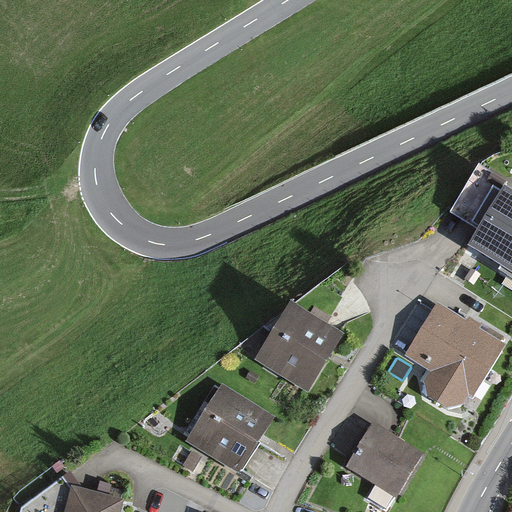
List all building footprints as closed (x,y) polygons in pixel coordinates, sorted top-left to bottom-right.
[(476,238),(500,192),(476,180),(452,225),(476,238)] [(511,207),(506,203),(475,253),(511,275),(511,207)] [(337,342),(292,314),(262,362),(307,390),(337,342)] [(499,352),(438,317),(409,367),(434,381),(428,391),(433,405),(443,410),(459,409),(465,398),(470,401),(499,352)] [(276,418),(222,385),(186,443),(239,476),(276,418)] [(417,461),(375,434),(352,471),(379,488),(371,501),(387,510),(417,461)] [(116,511),(119,500),(73,489),(68,511),(116,511)]
